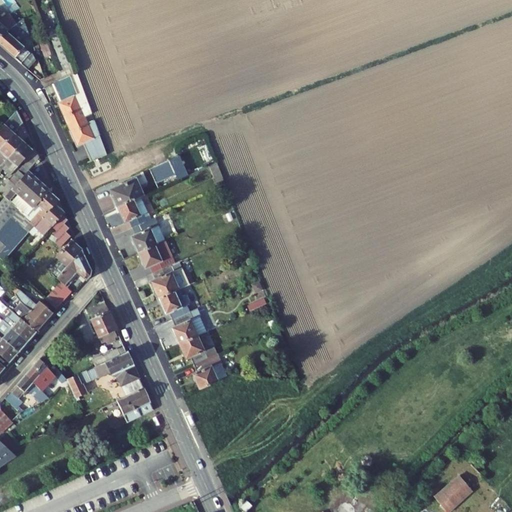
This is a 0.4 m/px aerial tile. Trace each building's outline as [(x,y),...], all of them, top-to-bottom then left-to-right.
[(0,36),(17,25),(9,14),(0,21),(0,36)] [(23,20),(17,25),(0,36),(0,45),(15,58),(24,48),(20,45),(29,35),(23,20)] [(63,78),(75,74),(58,29),(47,33),(63,78)] [(60,97),(69,118),(81,113),(72,92),(60,97)] [(4,124),(0,129),(0,148),(14,133),(23,123),(17,111),(4,124)] [(80,143),(92,138),(81,113),(69,118),(80,143)] [(0,167),(23,142),(14,133),(0,148),(0,167)] [(0,172),(3,169),(10,176),(23,161),(32,150),(23,142),(0,167),(0,172)] [(86,160),(105,153),(102,146),(83,153),(86,160)] [(23,161),(25,163),(36,150),(35,148),(32,150),(23,161)] [(36,150),(25,163),(11,178),(17,183),(26,172),(35,162),(38,159),(39,157),(36,150)] [(168,160),(149,168),(155,182),(174,173),(168,160)] [(0,201),(0,258),(3,261),(28,233),(36,225),(34,223),(32,225),(24,218),(36,204),(37,205),(49,192),(26,172),(17,183),(15,185),(4,197),(0,201)] [(135,178),(108,190),(116,207),(134,199),(143,195),(135,178)] [(0,186),(0,193),(4,197),(15,185),(9,180),(6,180),(0,186)] [(55,204),(59,200),(49,192),(37,205),(36,204),(24,218),(32,225),(34,223),(36,225),(55,204)] [(127,221),(140,215),(134,199),(116,207),(123,223),(127,221)] [(52,226),(62,215),(64,213),(55,204),(36,225),(28,233),(32,237),(47,221),(52,226)] [(142,214),(140,215),(127,221),(130,228),(146,221),(142,214)] [(57,232),(64,224),(67,220),(62,215),(52,226),(52,227),(57,232)] [(133,235),(149,228),(146,221),(130,228),(133,235)] [(58,239),(65,231),(69,228),(64,224),(57,232),(54,235),(58,239)] [(156,244),(149,228),(133,235),(129,237),(137,253),(154,245),(156,244)] [(55,243),(60,247),(70,236),(65,231),(58,239),(55,243)] [(81,250),(71,241),(56,258),(61,262),(51,274),(57,278),(81,250)] [(154,245),(137,253),(143,267),(146,266),(151,274),(164,268),(154,245)] [(81,250),(57,278),(65,285),(77,272),(85,280),(86,281),(91,276),(92,271),(81,250)] [(154,281),(172,272),(179,270),(182,268),(179,261),(164,268),(151,274),(154,281)] [(179,270),(172,272),(179,289),(186,285),(179,270)] [(83,283),(85,280),(77,272),(65,285),(67,288),(77,278),(83,283)] [(174,291),(179,289),(172,272),(154,281),(151,282),(158,298),(174,291)] [(66,298),(72,293),(61,282),(55,288),(66,298)] [(61,304),(66,298),(55,288),(50,294),(61,304)] [(44,323),(53,313),(39,301),(36,305),(19,290),(15,294),(22,303),(44,323)] [(168,313),(181,307),(174,291),(158,298),(165,314),(168,313)] [(56,310),(61,304),(50,294),(45,299),(56,310)] [(0,297),(0,300),(8,307),(9,305),(0,297)] [(109,313),(104,302),(89,309),(94,319),(91,320),(99,337),(102,343),(107,341),(108,344),(116,340),(115,338),(117,336),(115,330),(117,329),(110,312),(109,313)] [(44,323),(22,303),(13,312),(36,333),(44,323)] [(181,307),(168,313),(172,320),(190,312),(186,305),(181,307)] [(197,309),(190,312),(193,319),(200,316),(197,309)] [(27,343),(36,333),(13,312),(11,311),(2,320),(2,321),(27,343)] [(193,319),(190,312),(172,320),(175,327),(191,320),(193,319)] [(207,331),(200,316),(193,319),(191,320),(198,335),(207,331)] [(179,343),(198,335),(191,320),(175,327),(173,328),(179,343)] [(0,336),(18,353),(27,343),(2,321),(0,323),(0,336)] [(191,357),(205,351),(198,335),(179,343),(186,359),(191,357)] [(18,353),(0,336),(0,355),(9,363),(18,353)] [(95,366),(126,352),(124,348),(118,351),(118,349),(93,361),(95,366)] [(208,358),(205,351),(191,357),(194,364),(208,358)] [(126,352),(95,366),(99,377),(100,378),(111,374),(111,375),(117,377),(126,396),(143,388),(127,352),(126,352)] [(61,384),(64,382),(66,380),(44,354),(39,359),(25,375),(33,382),(42,392),(55,377),(61,384)] [(0,373),(5,368),(5,367),(9,363),(0,355),(0,373)] [(211,365),(217,380),(221,378),(211,356),(208,358),(194,364),(196,371),(211,365)] [(212,382),(217,380),(211,365),(196,371),(192,373),(199,390),(213,384),(212,382)] [(99,377),(95,366),(77,375),(82,385),(83,384),(99,377)] [(26,390),(39,403),(48,398),(42,392),(33,382),(25,375),(10,392),(11,392),(5,398),(16,409),(18,407),(23,402),(19,399),(26,390)] [(87,393),(83,384),(82,385),(77,375),(66,380),(75,399),(87,393)] [(126,396),(117,401),(127,423),(153,410),(143,388),(126,396)] [(0,434),(13,423),(1,409),(0,409),(0,434)] [(441,505),(447,511),(449,511),(472,491),(460,475),(435,497),(442,505),(441,505)] [(246,500),(240,507),(244,511),(245,511),(252,506),(246,500)]
